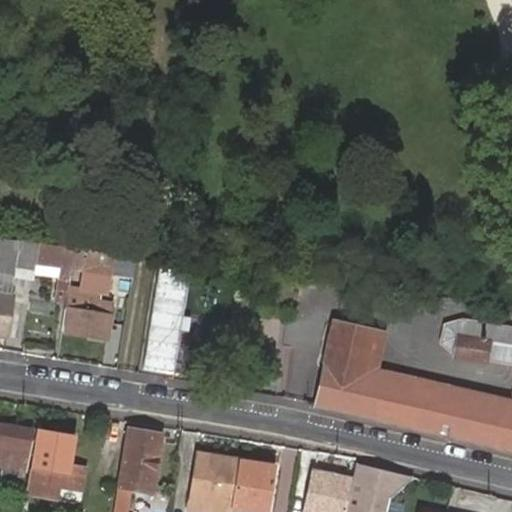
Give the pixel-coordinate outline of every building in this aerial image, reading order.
[(74,249),(0,238),(0,275),(15,278),(33,280),(35,265),(60,269),(59,284),(55,305),(65,305),(66,297),(67,290),(70,270),(74,249)] [(132,279),(136,257),(74,249),(70,270),(107,275),(132,279)] [(33,280),(59,284),(60,269),(35,265),(33,280)] [(0,296),(11,298),(15,278),(0,275),(0,296)] [(130,289),(132,279),(107,275),(106,285),(130,289)] [(80,291),(67,290),(66,297),(72,298),(71,300),(78,301),(80,291)] [(65,305),(64,312),(69,312),(65,334),(104,340),(110,305),(101,304),(90,302),(91,293),(80,291),(78,301),(71,300),(72,298),(66,297),(65,305)] [(102,294),(91,293),(90,302),(101,304),(102,294)] [(11,298),(0,296),(0,337),(4,338),(11,298)] [(507,342),(511,342),(511,324),(461,316),(443,322),(439,341),(456,354),(459,334),(480,339),(485,339),(507,342)] [(485,339),(480,339),(459,334),(456,354),(487,360),(511,364),(511,396),(511,401),(376,368),(385,331),(336,318),(316,401),(511,449),(511,342),(507,342),(485,339)] [(0,426),(0,466),(2,467),(0,480),(22,484),(32,431),(0,426)] [(129,431),(119,488),(129,489),(150,493),(161,436),(129,431)] [(69,491),(72,470),(68,470),(73,439),(39,432),(32,468),(30,468),(26,496),(36,498),(59,502),(60,489),(69,491)] [(217,464),(218,458),(197,454),(196,460),(217,464)] [(228,511),(229,510),(237,461),(218,458),(217,464),(196,460),(188,502),(205,505),(203,511),(228,511)] [(267,511),(274,467),(237,461),(229,510),(242,511),(267,511)] [(387,511),(390,503),(412,481),(353,468),(351,481),(344,511),(387,511)] [(84,472),(72,470),(69,491),(81,493),(84,472)] [(330,481),(331,477),(312,473),(311,478),(330,481)] [(344,511),(351,481),(331,477),(330,481),(311,478),(304,511),(344,511)] [(125,511),(129,489),(119,488),(114,511),(125,511)]
